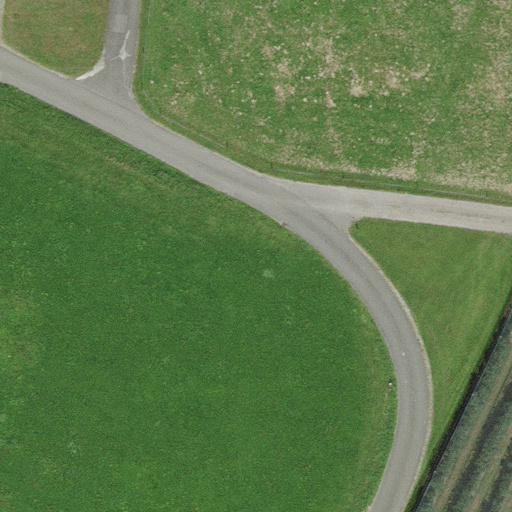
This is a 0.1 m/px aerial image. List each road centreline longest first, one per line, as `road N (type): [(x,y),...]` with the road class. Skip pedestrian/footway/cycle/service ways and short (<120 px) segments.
road 1 (unclassified): [(0,63),(271,195),(349,255),(395,323),(418,406),(389,511)]
road 2 (track): [(511,223),(271,195)]
